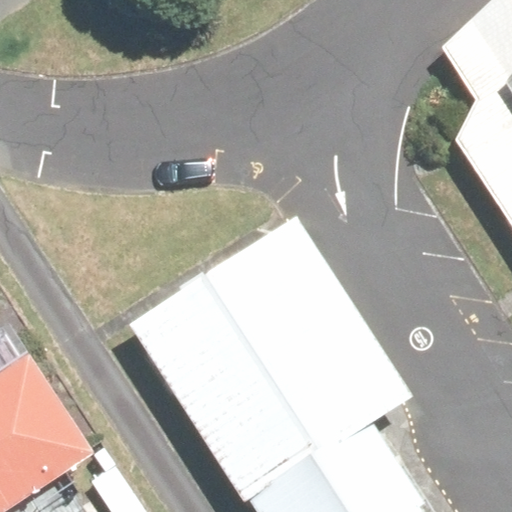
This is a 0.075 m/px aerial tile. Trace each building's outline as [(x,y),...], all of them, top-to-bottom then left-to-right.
[(511,0),(468,0),(394,50),(441,121),(406,145),(511,309),(511,0)] [(378,399),(256,216),(93,324),(214,507),(378,399)] [(0,511),(35,511),(47,505),(0,417),(0,511)] [(385,511),(336,437),(225,508),(227,511),(385,511)] [(141,511),(113,472),(90,487),(106,511),(141,511)]
